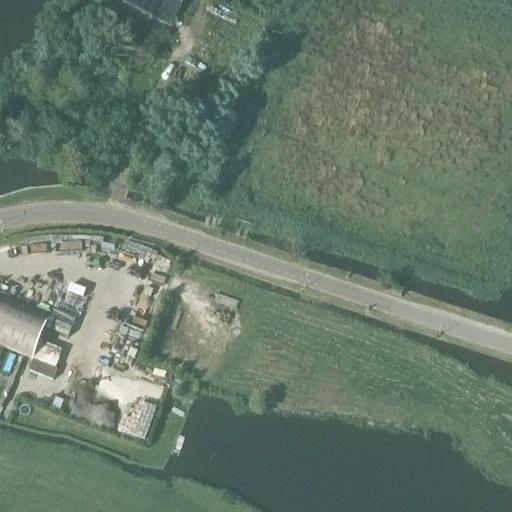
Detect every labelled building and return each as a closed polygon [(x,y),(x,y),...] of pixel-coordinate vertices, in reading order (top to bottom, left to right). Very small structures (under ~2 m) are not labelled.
[(182,6),(170,0),(128,0),(126,6),(171,28),(182,6)] [(0,358),(4,349),(33,361),(50,320),(0,299),(0,358)] [(76,320),(79,313),(72,310),(69,317),(76,320)] [(37,353),(31,372),(55,379),(60,360),(37,353)] [(44,407),(52,410),(55,402),(47,399),(44,407)]
